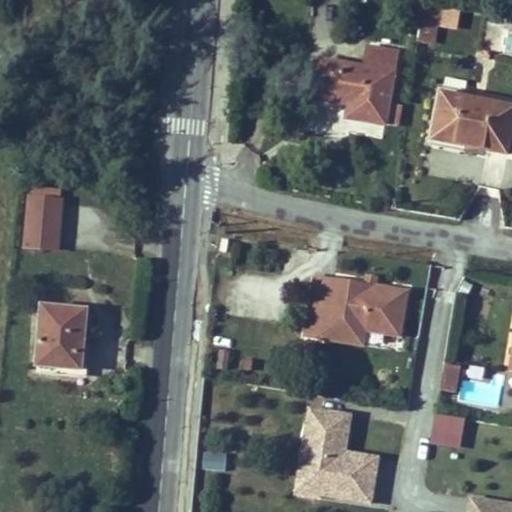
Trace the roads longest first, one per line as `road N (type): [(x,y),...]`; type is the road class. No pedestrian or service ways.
road 1 (residential): [(511,240),(184,182)]
road 2 (primary): [(184,182),(158,511)]
road 3 (primary): [(201,0),(184,182)]
